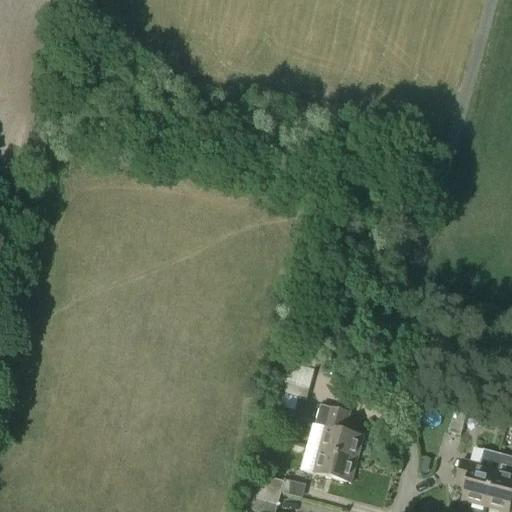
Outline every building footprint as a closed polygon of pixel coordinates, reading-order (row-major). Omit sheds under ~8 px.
[(306,402),(314,372),(291,366),(282,396),(306,402)] [(356,386),(354,394),(361,396),(364,388),(356,386)] [(358,462),(364,438),(346,433),(350,415),(321,407),(316,427),(324,429),(318,451),(358,462)] [(460,437),(467,413),(455,409),(449,434),(460,437)] [(305,469),(316,419),(303,417),(292,466),(305,469)] [(282,442),(271,439),(269,446),(280,449),(282,442)] [(486,508),(500,455),(484,450),(480,465),(462,461),(455,485),(465,488),(461,501),(486,508)] [(352,485),(358,462),(318,451),(312,475),(352,485)] [(511,457),(500,455),(486,508),(501,511),(510,511),(511,504),(511,457)] [(260,477),(257,488),(281,495),(284,483),(261,477),(260,477)] [(257,488),(254,501),(277,507),(281,495),(257,488)]
